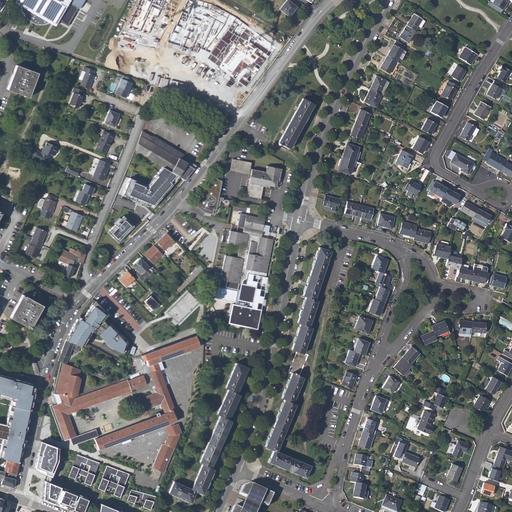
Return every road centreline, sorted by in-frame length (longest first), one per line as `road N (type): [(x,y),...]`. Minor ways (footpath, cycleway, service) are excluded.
road 1 (residential): [(91,288),(180,199),(335,0)]
road 2 (tertiary): [(234,468),(266,375),(298,220)]
road 3 (tertiary): [(298,220),(336,100),(389,0)]
road 4 (residential): [(91,288),(84,275),(92,240),(151,86)]
road 5 (residential): [(19,500),(49,359),(79,301)]
road 6 (residential): [(511,24),(434,155),(440,171),(473,190)]
road 7 (residential): [(322,505),(372,370)]
road 8 (residential): [(389,243),(405,275),(372,370)]
road 9 (unclassified): [(99,0),(68,49),(0,32)]
